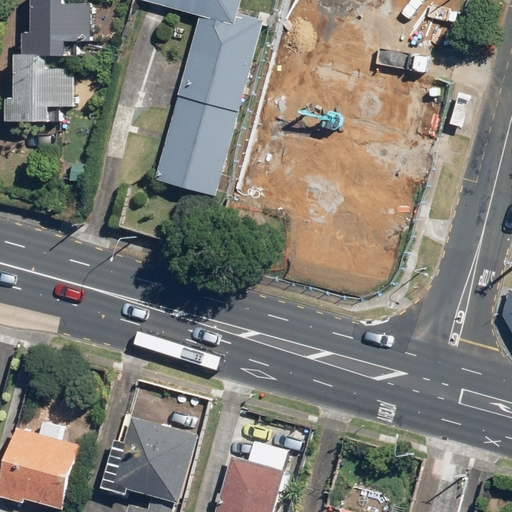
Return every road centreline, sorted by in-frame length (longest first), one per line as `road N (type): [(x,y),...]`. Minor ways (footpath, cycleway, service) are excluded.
road 1 (primary): [(418,381),(188,319)]
road 2 (primary): [(188,319),(0,267)]
road 3 (primary): [(188,319),(0,293)]
road 4 (tertiary): [(471,277),(511,124)]
road 5 (tertiary): [(471,277),(478,316),(469,396)]
